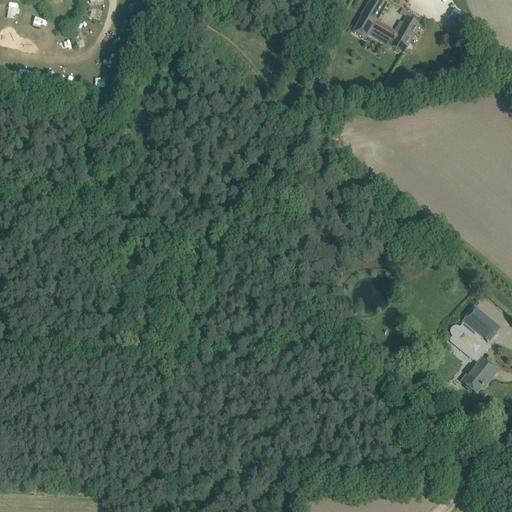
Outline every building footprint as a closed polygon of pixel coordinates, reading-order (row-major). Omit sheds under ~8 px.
[(389,2),(386,0),(370,0),(360,18),(361,19),(353,33),(366,41),(372,31),(390,41),(387,46),(403,55),(420,26),(407,19),(403,25),(405,26),(398,39),(396,38),(398,35),(377,22),(389,2)] [(9,2),(7,11),(16,13),(18,3),(9,2)] [(28,25),(32,8),(25,7),(21,23),(28,25)] [(450,19),(444,30),(455,36),(461,25),(450,19)] [(118,50),(122,41),(113,37),(109,45),(118,50)] [(80,50),(90,48),(87,38),(78,41),(80,50)] [(110,79),(114,64),(104,61),(99,78),(92,76),(89,88),(106,93),(110,79)] [(398,254),(401,237),(392,235),(390,253),(398,254)] [(499,331),(492,324),(474,310),(462,324),(463,325),(460,328),(458,327),(456,327),(454,327),(451,329),(450,333),(451,336),(452,337),(449,341),(478,365),(463,384),(476,395),(486,383),(487,384),(498,372),(481,359),(490,347),(488,345),(499,331)]
